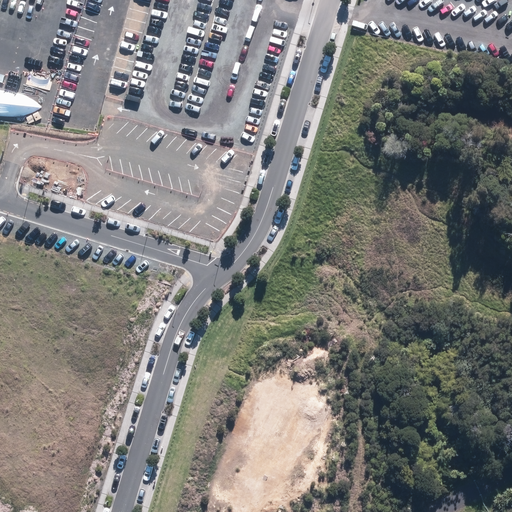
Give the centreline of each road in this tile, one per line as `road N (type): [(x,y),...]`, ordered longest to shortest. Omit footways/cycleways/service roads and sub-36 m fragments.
road 1 (residential): [(225,272),(265,212),(328,0)]
road 2 (residential): [(122,511),(175,335),(192,303),(225,272)]
road 3 (residential): [(0,199),(225,272)]
